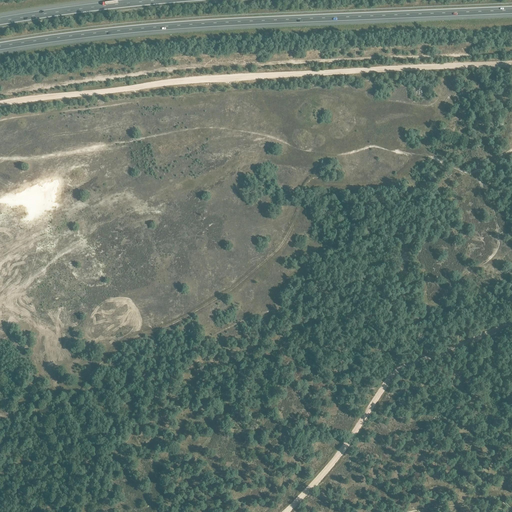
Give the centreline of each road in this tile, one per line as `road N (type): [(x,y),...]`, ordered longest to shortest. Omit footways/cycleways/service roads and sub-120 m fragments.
road 1 (track): [(0,93),(210,62),(511,49)]
road 2 (track): [(511,64),(193,80),(0,103)]
road 3 (motorway): [(0,47),(171,26),(511,10)]
road 4 (track): [(4,158),(233,127),(324,152),(374,145),(427,157)]
road 5 (track): [(286,511),(347,443),(392,374),(511,323)]
road 6 (motorway): [(156,0),(0,20)]
